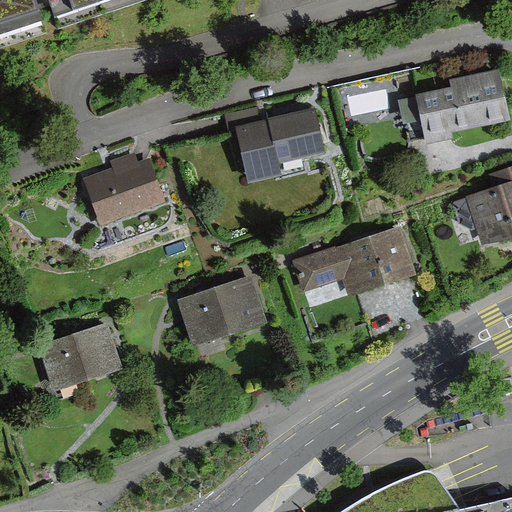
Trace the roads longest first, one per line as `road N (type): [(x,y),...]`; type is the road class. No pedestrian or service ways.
road 1 (residential): [(511,31),(209,95),(0,172)]
road 2 (secondary): [(511,321),(329,430)]
road 3 (residential): [(511,429),(430,453),(373,455),(329,430)]
road 4 (secondary): [(329,430),(225,511)]
